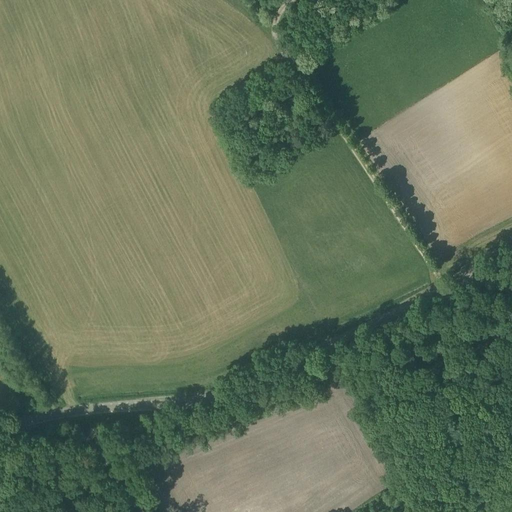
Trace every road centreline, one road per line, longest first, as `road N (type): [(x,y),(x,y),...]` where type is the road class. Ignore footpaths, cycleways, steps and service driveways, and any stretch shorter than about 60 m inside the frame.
road 1 (unclassified): [(0,428),(81,411),(202,404),(449,293)]
road 2 (unclassified): [(449,293),(269,52),(275,16),(298,0)]
road 3 (unclassified): [(511,412),(449,293)]
